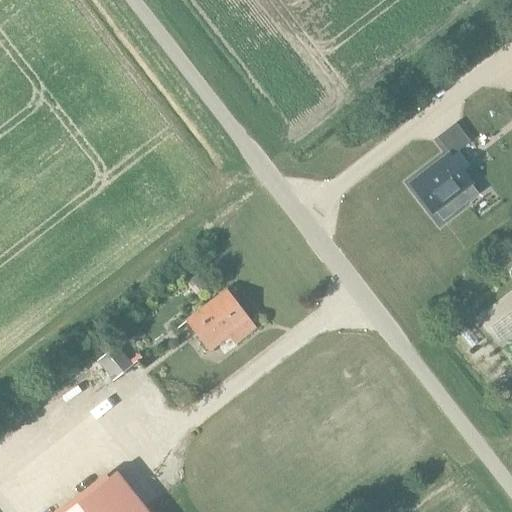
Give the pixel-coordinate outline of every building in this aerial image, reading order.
[(451,157),(470,143),(455,124),(437,138),(449,154),(410,184),(433,213),(471,183),(451,157)] [(462,161),(471,174),(485,164),(476,151),(462,161)] [(235,344),(254,329),(226,291),(187,321),(209,351),(229,336),(235,344)] [(113,381),(131,366),(116,347),(98,362),(113,381)] [(147,511),(116,472),(65,511),(147,511)]
